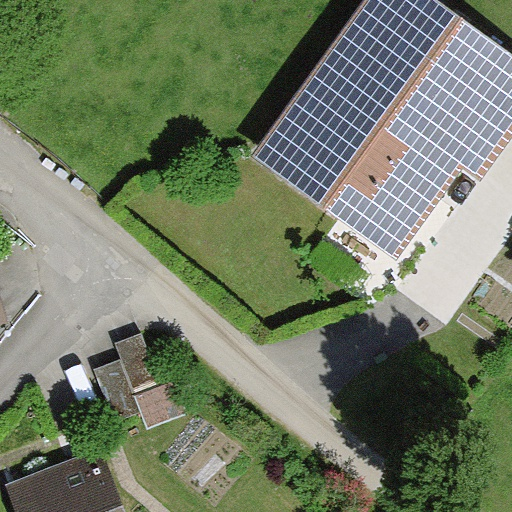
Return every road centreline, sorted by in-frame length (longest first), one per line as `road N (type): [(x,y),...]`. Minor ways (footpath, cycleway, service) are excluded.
road 1 (residential): [(106,251),(382,483),(439,511)]
road 2 (residential): [(106,251),(0,382)]
road 3 (residential): [(0,149),(106,251)]
